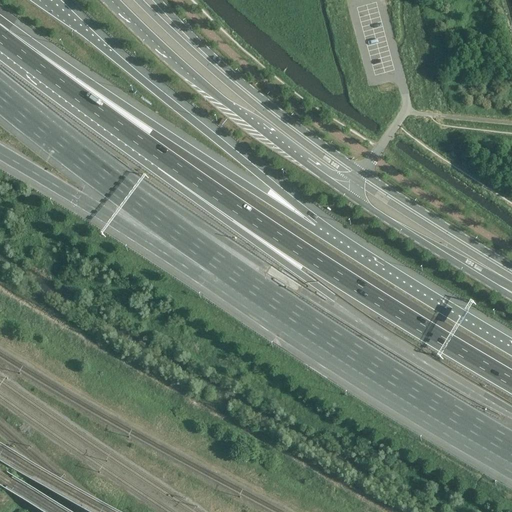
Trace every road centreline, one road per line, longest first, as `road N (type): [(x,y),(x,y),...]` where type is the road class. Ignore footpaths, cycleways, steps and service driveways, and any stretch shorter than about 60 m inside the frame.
road 1 (motorway): [(511,413),(297,274),(162,159)]
road 2 (motorway): [(139,204),(231,245),(511,413)]
road 3 (motorway): [(511,383),(162,159)]
road 4 (motorway): [(313,229),(0,38)]
road 5 (motorway): [(313,229),(273,186),(44,0)]
road 6 (motorway): [(222,264),(511,447)]
road 7 (secondary): [(110,0),(210,92),(346,191)]
road 8 (secondary): [(361,173),(240,81),(154,0)]
road 9 (motorway): [(0,152),(112,220),(222,264)]
road 10 (motorway): [(511,353),(313,229)]
road 11 (motorway): [(162,159),(0,39)]
road 12 (secondary): [(346,191),(511,296)]
road 13 (secondary): [(511,268),(361,173)]
road 14 (motorway): [(0,97),(139,204)]
